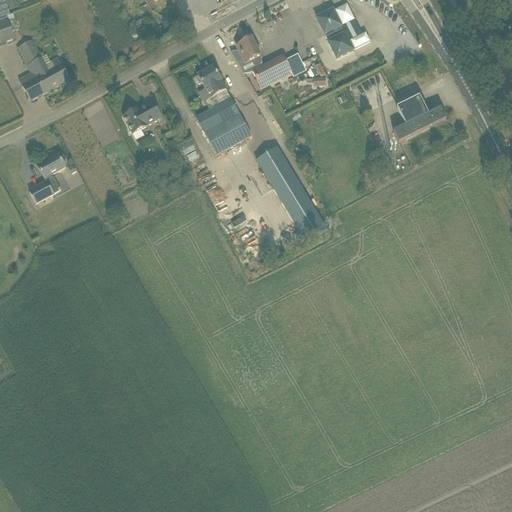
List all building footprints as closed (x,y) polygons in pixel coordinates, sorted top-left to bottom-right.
[(337,60),(353,52),(333,12),(317,20),(337,60)] [(0,46),(15,41),(12,33),(19,31),(13,15),(7,17),(8,21),(0,24),(0,46)] [(236,48),(245,66),(253,62),(255,67),(262,65),(260,59),(261,58),(260,55),(258,50),(257,50),(252,40),(243,44),(243,43),(237,46),(237,47),(236,48)] [(58,60),(51,64),(45,67),(32,42),(17,50),(31,75),(19,81),(22,88),(30,103),(70,82),(62,67),(58,60)] [(290,68),(302,64),(299,56),(287,60),(290,68)] [(283,58),(253,73),(262,90),(292,75),(283,58)] [(198,78),(196,80),(199,86),(202,85),(206,92),(211,101),(206,104),(210,111),(195,120),(204,136),(204,135),(216,156),(250,137),(230,100),(221,105),(216,96),(226,91),(214,69),(198,78)] [(326,87),(325,79),(313,79),(314,88),(326,87)] [(427,114),(418,97),(396,108),(405,125),(392,132),(398,143),(445,119),(439,108),(427,114)] [(133,113),(123,119),(133,135),(162,120),(154,106),(147,110),(146,108),(134,115),(133,113)] [(186,148),(185,145),(181,138),(174,141),(166,145),(168,148),(172,155),(179,151),(181,150),(186,148)] [(277,151),(256,163),(305,244),(326,231),(277,151)] [(46,161),(37,166),(46,182),(47,182),(54,196),(61,192),(52,176),(65,169),(58,156),(47,163),(46,161)] [(46,182),(28,192),(36,206),(54,196),(47,182),(46,182)]
